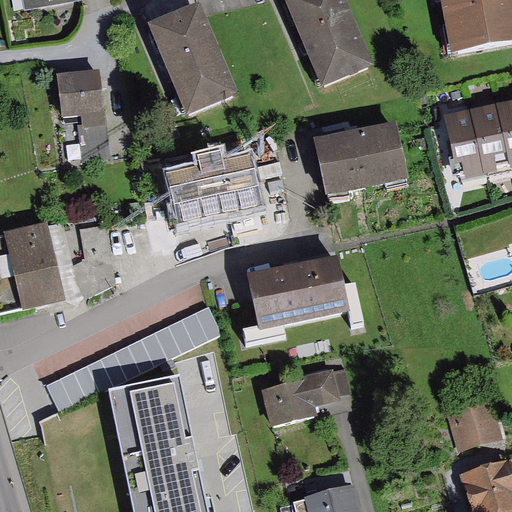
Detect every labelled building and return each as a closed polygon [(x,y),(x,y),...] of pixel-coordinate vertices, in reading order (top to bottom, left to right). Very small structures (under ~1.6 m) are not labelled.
[(22,0),(25,13),(34,11),(31,0),(22,0)] [(31,0),(34,11),(34,12),(84,2),(83,0),(31,0)] [(346,0),(284,0),(323,89),(376,66),(346,0)] [(511,48),(511,0),(439,0),(450,60),(511,48)] [(200,5),(147,29),(187,118),(240,95),(200,5)] [(101,74),(57,79),(63,122),(82,120),(83,127),(78,127),(83,165),(112,162),(101,74)] [(511,106),(496,109),(511,174),(511,173),(511,106)] [(496,109),(470,115),(485,179),(511,174),(496,109)] [(470,115),(445,121),(456,170),(462,169),(465,184),(485,179),(470,115)] [(317,146),(314,147),(326,203),(409,185),(397,129),(347,139),(345,130),(315,136),(317,146)] [(250,160),(167,180),(180,236),(263,217),(250,160)] [(63,225),(48,229),(66,304),(49,308),(51,317),(79,309),(86,301),(74,268),(63,225)] [(48,229),(47,226),(0,238),(0,321),(49,308),(66,304),(48,229)] [(106,227),(80,231),(85,262),(74,268),(86,301),(117,286),(106,227)] [(337,257),(246,277),(257,326),(258,332),(283,326),(347,312),(349,312),(343,286),(337,257)] [(349,312),(347,312),(351,327),(364,324),(355,283),(343,286),(349,312)] [(47,388),(60,414),(223,336),(210,309),(47,388)] [(258,332),(257,326),(244,329),(248,348),(286,339),(283,326),(258,332)] [(346,372),(334,375),(340,399),(352,396),(346,372)] [(305,384),(262,395),(271,432),(319,421),(317,411),(342,405),(340,399),(334,375),(334,373),(304,381),(305,384)] [(208,511),(180,376),(108,391),(133,511),(208,511)] [(447,416),(459,456),(505,442),(493,403),(447,416)] [(511,511),(511,463),(460,479),(470,511),(511,511)] [(305,504),(281,510),(281,511),(360,511),(354,489),(304,502),(305,504)]
